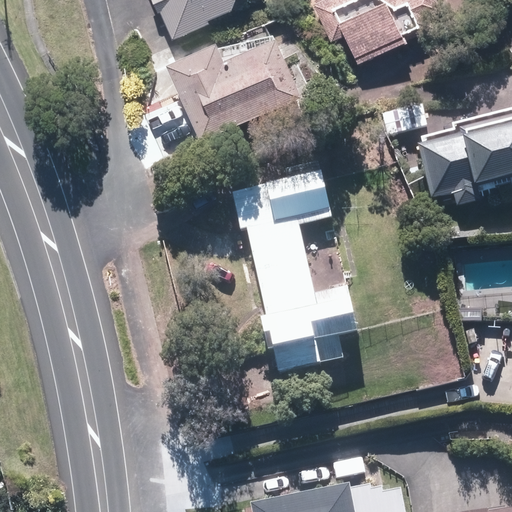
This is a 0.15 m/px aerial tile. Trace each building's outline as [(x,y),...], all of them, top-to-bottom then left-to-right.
[(226,6),(227,0),(151,0),(168,37),(205,21),(203,17),(226,6)] [(432,0),(309,0),(328,40),(339,34),(349,55),(359,50),(362,57),(442,19),(432,0)] [(208,39),(160,61),(195,138),(294,92),(266,32),(215,55),(208,39)] [(416,102),(381,110),(388,135),(422,126),(416,102)] [(511,116),(454,131),(455,136),(411,147),(423,199),(448,192),(451,206),(476,200),(473,186),(511,176),(511,116)] [(315,169),(228,189),(237,231),(242,230),(257,305),(251,307),(260,351),(266,350),(271,373),(314,365),(309,342),(352,332),(342,287),(310,294),(296,226),(326,220),(315,169)] [(382,492),(429,485),(430,492),(485,484),(480,448),(429,455),(428,451),(377,458),(382,492)] [(401,511),(398,490),(379,495),(378,488),(366,490),(365,486),(345,490),(344,484),(247,502),(249,511),(401,511)]
